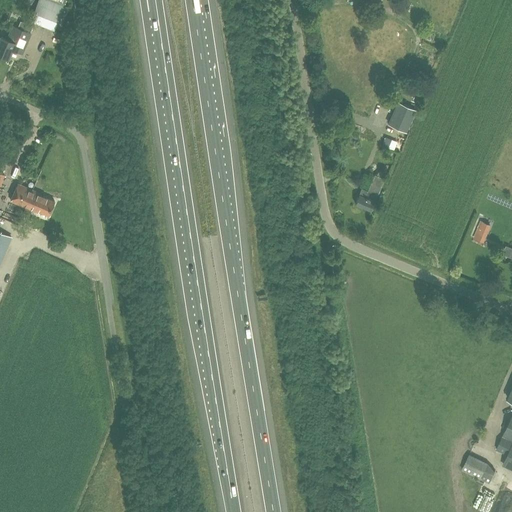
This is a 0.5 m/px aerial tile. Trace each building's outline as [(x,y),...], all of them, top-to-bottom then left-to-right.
[(54,28),(62,5),(64,0),(39,0),(32,19),(54,28)] [(0,36),(0,53),(9,57),(12,48),(22,52),(31,33),(13,26),(8,39),(0,36)] [(398,101),(389,123),(406,131),(415,109),(398,101)] [(386,136),(382,144),(394,149),(398,141),(386,136)] [(371,210),(382,185),(385,178),(375,174),(368,190),(362,188),(355,203),(371,210)] [(38,194),(39,192),(18,183),(10,200),(33,209),(33,208),(49,214),(55,201),(38,194)] [(482,221),(475,238),(483,241),(490,224),(482,221)] [(0,262),(11,236),(2,232),(0,231),(0,262)] [(331,261),(333,272),(340,271),(338,260),(331,261)] [(511,416),(497,449),(508,455),(503,465),(511,468),(511,416)] [(462,469),(489,483),(497,467),(470,454),(462,469)]
